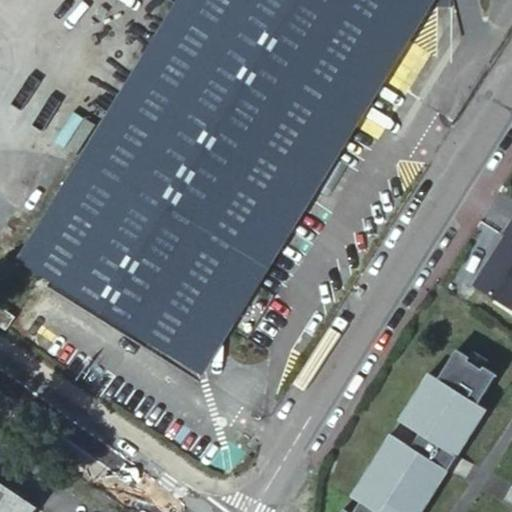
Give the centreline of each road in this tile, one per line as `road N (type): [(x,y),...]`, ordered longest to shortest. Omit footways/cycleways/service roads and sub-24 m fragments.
road 1 (unclassified): [(511,93),(254,511)]
road 2 (unknown): [(217,399),(488,0)]
road 3 (tertiary): [(0,374),(197,511)]
road 4 (unknown): [(217,399),(30,282)]
